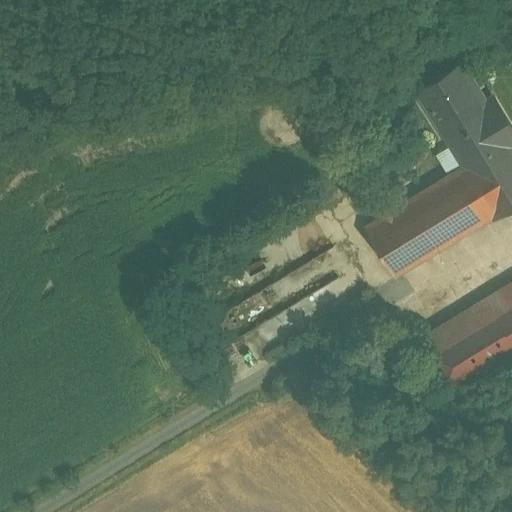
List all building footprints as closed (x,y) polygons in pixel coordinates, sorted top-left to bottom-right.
[(486,102),(462,63),(418,90),(460,158),(455,162),(459,168),(508,138),(487,104),(490,103),(488,100),(486,102)] [(263,71),(217,81),(221,101),(268,91),(263,71)] [(459,168),(365,226),(396,276),(495,216),(497,218),(511,208),(511,142),(511,143),(508,138),(459,168)] [(264,323),(218,347),(230,368),(361,296),(348,272),(336,278),(329,264),(342,257),(336,248),(255,292),(262,306),(256,309),(264,323)] [(511,281),(426,334),(458,387),(511,353),(511,281)] [(394,315),(385,321),(395,338),(404,332),(394,315)]
